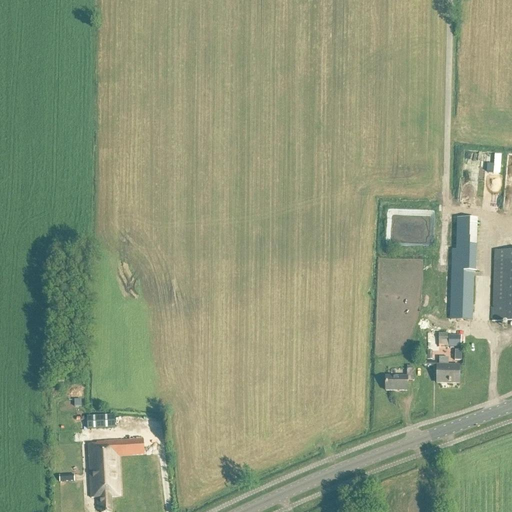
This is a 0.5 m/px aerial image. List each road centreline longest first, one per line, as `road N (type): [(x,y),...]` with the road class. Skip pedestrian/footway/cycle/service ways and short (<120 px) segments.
road 1 (primary): [(247,511),(511,407)]
road 2 (track): [(450,0),(447,209),(511,226)]
